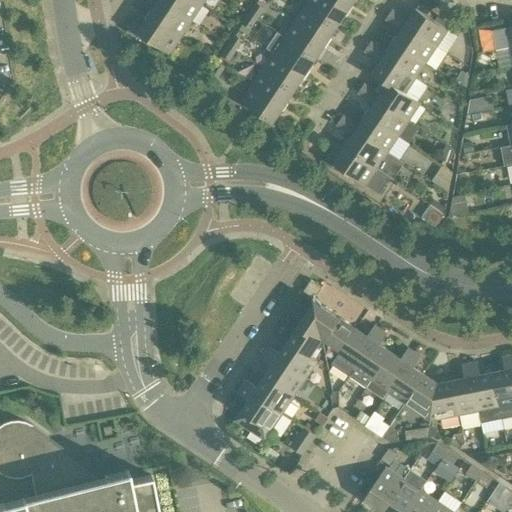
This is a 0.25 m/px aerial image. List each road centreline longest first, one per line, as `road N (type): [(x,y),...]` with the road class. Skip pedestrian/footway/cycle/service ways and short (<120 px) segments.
road 1 (tertiary): [(511,285),(476,287),(425,275),(291,193),(248,184),(174,185)]
road 2 (residential): [(182,425),(280,268)]
road 3 (unknown): [(300,138),(394,0)]
road 4 (residential): [(312,511),(182,425)]
road 5 (tertiary): [(0,299),(63,341),(130,340)]
